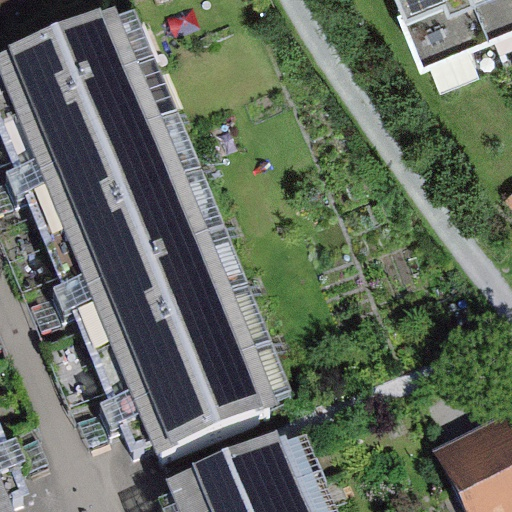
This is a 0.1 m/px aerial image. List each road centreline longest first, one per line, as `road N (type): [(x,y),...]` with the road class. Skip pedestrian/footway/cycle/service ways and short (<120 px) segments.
road 1 (track): [(297,0),(511,312)]
road 2 (residential): [(93,511),(0,294)]
